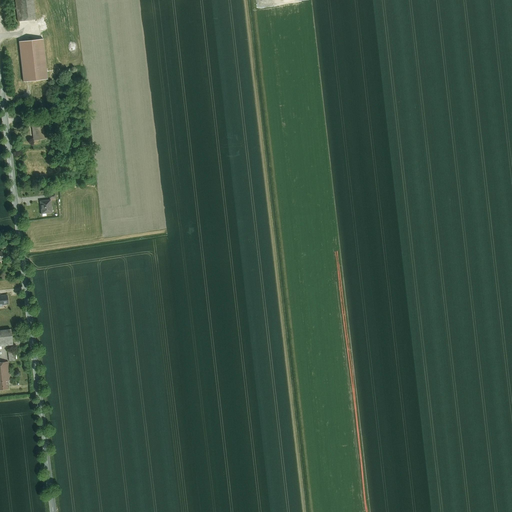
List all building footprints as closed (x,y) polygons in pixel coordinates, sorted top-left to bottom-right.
[(34,0),(15,0),(18,21),(36,19),(34,0)] [(44,39),(19,42),(24,82),(48,79),(44,39)] [(43,125),(33,126),(35,141),(44,140),(43,125)] [(41,202),(42,210),(53,209),(52,201),(41,202)] [(8,297),(0,297),(0,305),(8,305),(8,297)] [(11,330),(0,331),(0,342),(12,341),(11,330)] [(10,363),(0,363),(0,387),(0,391),(12,389),(9,363),(16,362),(15,352),(9,353),(10,363)]
